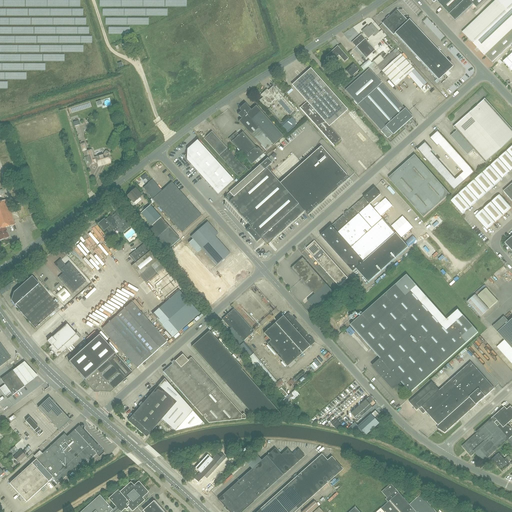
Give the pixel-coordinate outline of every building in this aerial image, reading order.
[(431,0),(432,0),(434,3),(436,1),(455,21),(473,4),(468,0),(431,0)] [(511,0),(496,0),(462,33),(484,56),(485,55),(492,63),(511,43),(511,0)] [(438,80),(453,67),(409,20),(407,21),(396,10),(382,23),(393,35),(395,34),(438,80)] [(373,37),(379,32),(371,24),(366,29),(365,28),(361,31),(368,39),(372,35),(373,37)] [(360,35),(351,43),(356,47),(366,59),(367,57),(375,50),(373,48),(360,35)] [(344,62),(348,58),(337,46),(325,57),(330,62),(338,55),(344,62)] [(379,56),(373,61),(375,63),(385,75),(389,79),(395,86),(396,86),(407,76),(414,70),(400,54),(400,55),(395,49),(383,60),(383,59),(381,58),(379,56)] [(511,53),(503,62),(511,71),(511,53)] [(351,77),(358,70),(353,65),(346,71),(351,77)] [(346,110),(311,71),(310,70),(309,71),(293,85),(294,86),(308,102),(308,103),(307,103),(302,107),(300,109),(313,123),(314,124),(315,123),(316,125),(316,126),(334,146),(336,144),(340,140),(341,140),(333,134),(334,133),(329,127),(328,126),(330,124),(346,110)] [(387,139),(393,134),(411,117),(368,70),(345,91),(357,105),(387,139)] [(263,98),(262,99),(260,101),(265,106),(269,103),(270,104),(275,100),(277,102),(280,99),(292,112),(293,110),(294,110),(282,96),(274,87),(273,86),(270,89),(268,91),(267,90),(261,95),(263,98)] [(511,138),(511,129),(485,99),(453,127),(457,131),(451,136),(467,155),(473,150),(485,163),(511,138)] [(241,111),(237,115),(241,120),(240,122),(266,152),(283,136),(260,111),(256,107),(252,111),(245,104),(239,109),(241,111)] [(273,118),(279,126),(281,124),(275,116),(273,118)] [(296,123),(292,118),(290,120),(283,127),(282,127),(286,132),(287,131),(294,124),(296,123)] [(48,120),(12,131),(17,145),(33,140),(47,183),(66,177),(61,162),(48,120)] [(238,177),(245,170),(212,132),(204,139),(238,177)] [(251,164),(263,154),(259,149),(255,147),(242,132),(239,135),(236,132),(228,139),(244,157),(245,157),(251,164)] [(438,132),(430,139),(431,139),(437,147),(439,145),(463,173),(459,176),(464,182),(474,172),(439,133),(438,132)] [(187,160),(218,195),(234,181),(197,140),(187,150),(187,160)] [(273,153),(278,158),(293,145),(289,140),(273,153)] [(418,150),(454,191),(464,182),(459,176),(455,180),(431,152),(432,151),(426,144),(425,143),(419,148),(418,150)] [(229,202),(234,208),(250,226),(249,227),(247,230),(246,230),(257,242),(261,238),(262,240),(263,241),(266,244),(266,245),(267,246),(268,245),(267,244),(271,241),(272,241),(272,240),(303,212),(304,211),(308,215),(349,178),(321,146),(302,163),(280,184),(270,173),(266,169),(272,163),(267,158),(260,165),(226,195),(227,196),(225,198),(229,202)] [(98,166),(111,163),(109,156),(110,154),(109,153),(107,152),(105,152),(104,155),(94,158),(91,150),(87,152),(91,165),(95,163),(95,162),(97,161),(98,166)] [(511,157),(506,151),(498,158),(510,172),(511,170),(511,157)] [(414,155),(401,167),(436,206),(449,195),(414,155)] [(510,172),(498,158),(490,166),(502,179),(510,172)] [(490,166),(482,173),(494,186),(502,179),(490,166)] [(436,206),(401,167),(388,178),(423,218),(436,206)] [(494,186),(482,173),(474,180),(486,193),(494,186)] [(146,174),(141,178),(143,180),(145,178),(148,182),(151,179),(146,174)] [(474,180),(466,187),(478,200),(486,193),(474,180)] [(201,215),(171,182),(162,191),(153,181),(150,184),(148,183),(143,188),(153,199),(152,199),(182,233),(201,215)] [(511,183),(503,192),(511,201),(511,183)] [(458,194),(470,207),(478,200),(466,187),(458,194)] [(363,197),(347,212),(347,211),(344,213),(345,214),(320,236),(340,258),(353,273),(357,270),(369,283),(408,248),(396,234),(373,208),(375,206),(374,205),(382,198),(380,195),(374,188),(363,197)] [(139,197),(141,196),(135,189),(128,196),(132,200),(130,202),(130,203),(133,206),(134,206),(141,200),(141,199),(139,197)] [(462,214),(470,207),(458,194),(451,201),(462,214)] [(491,202),(503,216),(511,208),(499,195),(491,202)] [(0,239),(0,240),(9,237),(6,227),(15,225),(7,200),(0,201),(0,239)] [(483,209),(495,223),(503,216),(491,202),(483,209)] [(160,218),(150,206),(141,214),(152,226),(160,218)] [(495,223),(483,209),(475,217),(487,230),(495,223)] [(116,214),(110,219),(109,218),(105,222),(104,220),(99,224),(108,235),(113,231),(112,230),(117,226),(119,230),(121,228),(124,232),(131,226),(139,237),(142,234),(134,223),(130,226),(126,220),(123,222),(116,214)] [(428,228),(414,241),(415,242),(419,246),(451,282),(477,259),(474,256),(440,217),(428,228)] [(218,234),(207,222),(191,237),(193,239),(202,250),(217,266),(230,254),(215,237),(218,234)] [(154,240),(165,252),(180,239),(169,227),(154,240)] [(198,253),(202,250),(193,239),(189,243),(196,251),(198,253)] [(305,249),(314,258),(339,286),(347,279),(335,265),(314,241),(305,249)] [(151,266),(158,261),(144,243),(140,246),(134,252),(129,256),(135,263),(132,266),(146,284),(158,274),(151,266)] [(190,280),(205,298),(210,303),(224,291),(234,282),(225,272),(216,281),(183,244),(169,257),(190,280)] [(292,268),(323,303),(334,293),(326,284),(326,285),(305,261),(303,258),(292,268)] [(79,288),(86,281),(69,262),(66,266),(60,260),(57,263),(59,265),(57,267),(63,273),(59,278),(73,293),(79,288)] [(400,382),(410,393),(416,387),(478,333),(458,310),(446,320),(406,275),(350,325),(380,359),(372,366),(393,388),(400,382)] [(17,309),(18,308),(35,328),(59,307),(39,284),(32,276),(14,293),(11,301),(14,304),(15,306),(17,309)] [(70,296),(63,288),(55,294),(63,302),(70,296)] [(490,309),(498,301),(486,288),(478,296),(490,309)] [(172,337),(199,313),(179,291),(152,315),(172,337)] [(467,302),(481,317),(489,310),(475,294),(467,302)] [(167,342),(132,302),(102,329),(137,369),(167,342)] [(254,332),(233,309),(222,319),(242,342),(254,332)] [(287,367),(309,346),(314,342),(314,341),(314,340),(313,339),(312,338),(311,337),(310,336),(309,336),(308,336),(307,335),(288,313),(283,317),(283,316),(264,333),(270,341),(267,344),(287,367)] [(511,319),(497,332),(505,341),(497,347),(511,363),(511,319)] [(57,357),(67,349),(68,349),(80,338),(76,335),(78,333),(77,333),(74,335),(66,326),(67,324),(47,342),(48,342),(49,341),(52,345),(49,348),(52,351),(51,352),(52,353),(53,353),(57,357)] [(282,415),(242,370),(243,369),(209,331),(192,347),(225,384),(250,413),(282,415)] [(85,381),(89,385),(94,390),(95,390),(95,391),(111,392),(113,389),(113,390),(133,373),(116,354),(99,335),(69,362),(85,381)] [(0,366),(11,358),(0,343),(0,366)] [(248,359),(271,386),(276,392),(284,385),(279,379),(277,382),(254,354),(248,359)] [(241,420),(246,419),(246,416),(244,414),(242,415),(192,358),(188,361),(183,355),(177,360),(164,372),(200,413),(203,417),(205,418),(205,419),(209,423),(241,420)] [(24,361),(13,370),(25,386),(37,376),(24,361)] [(432,382),(420,392),(409,402),(416,410),(418,409),(423,414),(425,412),(439,427),(437,429),(444,433),(477,404),(494,389),(470,362),(439,391),(432,382)] [(0,388),(7,399),(10,397),(12,395),(24,386),(13,370),(1,379),(5,385),(0,388)] [(164,379),(128,421),(147,437),(150,433),(162,420),(175,432),(175,431),(204,424),(164,379)] [(295,401),(302,396),(298,391),(294,394),(296,397),(294,399),(295,401)] [(38,408),(58,430),(70,420),(49,397),(38,408)] [(372,407),(366,401),(351,414),(354,416),(355,418),(357,416),(360,414),(362,416),(372,407)] [(504,407),(476,432),(477,433),(462,446),(471,457),(475,453),(483,462),(486,459),(497,450),(498,449),(503,445),(505,443),(511,450),(511,427),(508,424),(511,420),(511,408),(510,407),(507,410),(504,407)] [(376,411),(358,426),(365,434),(366,435),(380,424),(375,418),(379,415),(376,411)] [(36,433),(40,430),(29,418),(25,421),(36,433)] [(331,423),(336,429),(341,425),(336,419),(331,423)] [(42,454),(36,460),(9,484),(26,502),(53,478),(58,484),(76,467),(79,470),(95,455),(96,454),(99,457),(104,453),(104,452),(96,443),(95,444),(83,431),(84,430),(81,427),(80,428),(79,427),(79,426),(67,437),(63,441),(60,438),(42,454)] [(227,511),(228,510),(229,511),(241,511),(304,456),(299,449),(293,454),(288,449),(281,455),(275,448),(218,499),(225,507),(224,508),(227,511)] [(495,464),(497,466),(505,459),(505,458),(504,459),(498,454),(495,457),(493,456),(498,451),(497,450),(486,459),(489,463),(491,462),(494,465),(495,464)] [(25,456),(21,451),(13,458),(16,461),(14,463),(16,465),(18,463),(25,456)] [(200,472),(194,478),(198,482),(198,483),(200,481),(199,481),(200,481),(204,476),(207,479),(207,478),(226,458),(221,453),(219,455),(217,454),(212,459),(207,455),(195,468),(200,472)] [(294,511),(343,469),(332,456),(327,460),(322,454),(256,511),(294,511)] [(497,466),(502,472),(510,464),(505,459),(497,466)] [(145,497),(151,492),(141,481),(136,485),(133,482),(122,491),(120,490),(110,498),(122,511),(125,511),(131,508),(134,511),(148,501),(145,497)] [(436,511),(421,494),(410,504),(392,484),(382,492),(388,498),(386,500),(388,502),(377,511),(360,511),(356,507),(349,511),(436,511)] [(102,495),(82,511),(112,511),(115,510),(102,495)] [(166,511),(156,499),(144,509),(146,511),(166,511)] [(314,501),(302,511),(310,511),(318,506),(314,501)]
